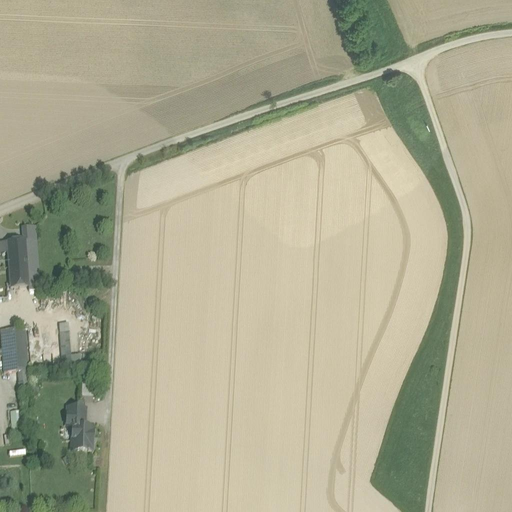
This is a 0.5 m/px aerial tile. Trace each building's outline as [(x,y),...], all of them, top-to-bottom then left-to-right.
[(34,228),(22,229),(23,242),(25,242),(35,241),(34,228)] [(35,241),(25,242),(29,289),(10,290),(10,298),(29,297),(29,292),(40,292),(36,241),(35,241)] [(23,242),(6,243),(10,290),(29,289),(25,242),(23,242)] [(62,371),(59,326),(50,327),(53,372),(62,371)] [(50,327),(41,328),(44,373),(53,372),(50,327)] [(41,328),(28,329),(31,374),(44,373),(41,328)] [(4,334),(0,334),(4,375),(17,374),(28,373),(25,332),(15,333),(14,330),(4,330),(4,334)] [(28,373),(17,374),(19,391),(29,390),(28,373)] [(82,398),(94,398),(94,382),(82,382),(82,398)] [(85,411),(68,410),(67,428),(73,429),(72,452),(91,453),(92,430),(84,429),(85,411)] [(20,412),(10,413),(11,429),(20,429),(20,412)]
